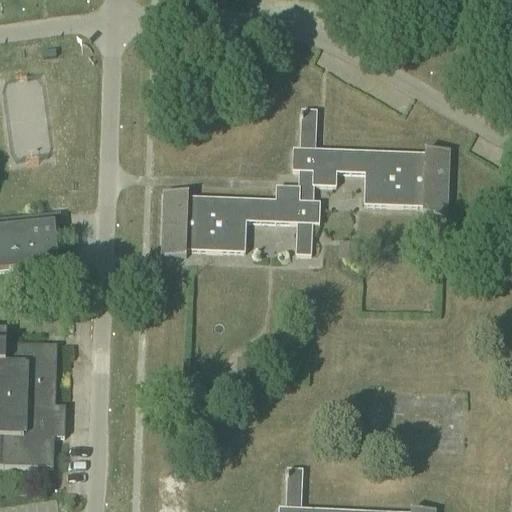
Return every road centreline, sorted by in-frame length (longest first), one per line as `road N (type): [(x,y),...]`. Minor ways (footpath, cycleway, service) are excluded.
road 1 (residential): [(96,511),(115,23)]
road 2 (residential): [(511,140),(340,41),(270,20),(206,11),(115,23)]
